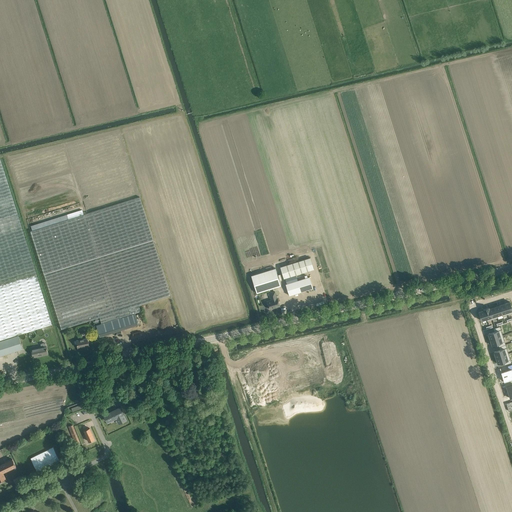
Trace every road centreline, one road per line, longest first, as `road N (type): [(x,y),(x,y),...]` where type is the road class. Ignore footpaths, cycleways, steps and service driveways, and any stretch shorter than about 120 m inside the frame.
road 1 (tertiary): [(0,383),(511,268)]
road 2 (track): [(201,511),(156,412),(221,395),(258,511)]
road 3 (residential): [(511,295),(472,307),(511,431)]
